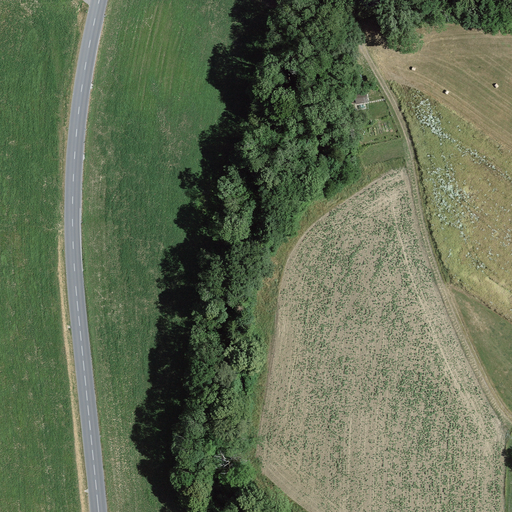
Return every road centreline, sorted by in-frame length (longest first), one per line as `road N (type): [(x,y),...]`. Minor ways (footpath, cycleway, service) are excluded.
road 1 (secondary): [(98,511),(72,202),(99,0)]
road 2 (track): [(370,0),(362,46),(414,149),(439,269),(483,378),(511,419)]
